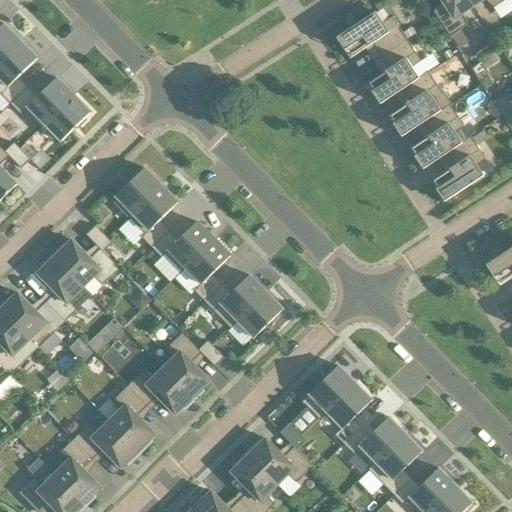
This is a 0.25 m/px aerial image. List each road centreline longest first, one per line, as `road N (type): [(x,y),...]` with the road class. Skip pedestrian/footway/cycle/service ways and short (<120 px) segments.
road 1 (residential): [(363,294),(185,469),(123,511)]
road 2 (residential): [(446,242),(299,21)]
road 3 (residential): [(181,101),(363,294)]
road 4 (residential): [(0,254),(154,115),(181,101)]
road 5 (residential): [(363,294),(511,443)]
road 6 (residential): [(78,0),(181,101)]
road 7 (residential): [(299,21),(181,101)]
